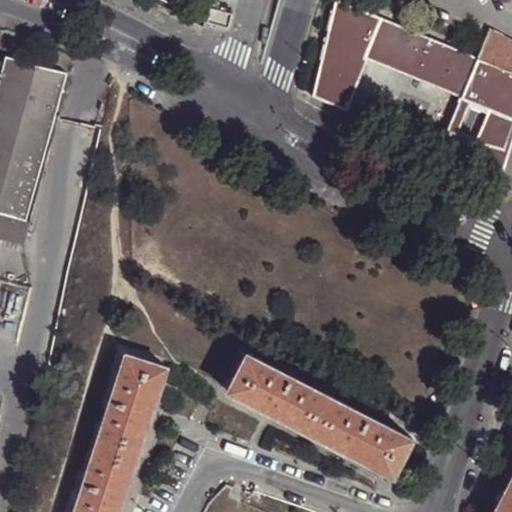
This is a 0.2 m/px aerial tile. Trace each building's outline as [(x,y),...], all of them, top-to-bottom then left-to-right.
[(480,110),(511,123),(511,39),(488,27),(475,56),(344,0),(333,0),(310,93),(344,108),(365,57),(458,92),(456,98),(466,104),(480,110)] [(163,22),(167,14),(159,10),(155,18),(163,22)] [(67,73),(6,58),(0,82),(0,240),(29,248),(35,224),(31,222),(67,73)] [(466,104),(456,98),(445,128),(454,132),(466,104)] [(504,152),(511,128),(511,123),(480,110),(468,137),(504,152)] [(457,159),(468,137),(454,132),(445,128),(435,152),(457,162),(457,159)] [(497,177),(504,152),(468,137),(457,159),(497,177)] [(307,430),(327,392),(245,349),(224,387),(307,430)] [(95,438),(135,452),(165,364),(125,350),(95,438)] [(327,392),(307,430),(390,472),(410,434),(327,392)] [(114,511),(135,452),(95,438),(70,511),(114,511)] [(511,511),(511,465),(487,511),(511,511)]
